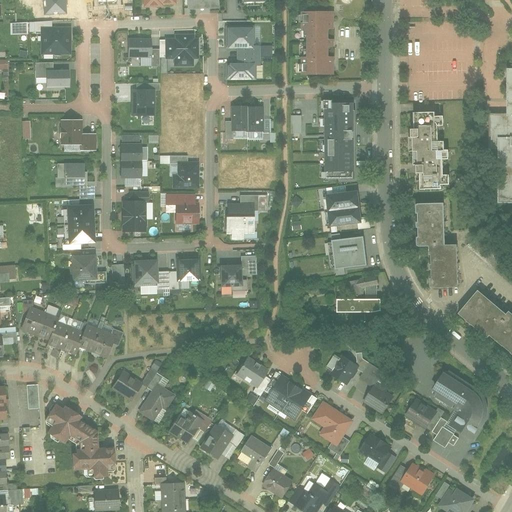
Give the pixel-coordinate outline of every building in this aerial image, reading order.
[(42,0),(43,16),(67,15),(65,0),(42,0)] [(218,0),(185,0),(186,14),(210,13),(210,9),(218,9),(218,0)] [(328,10),(303,11),(303,32),(328,32),(328,10)] [(40,32),(40,54),(70,54),(69,27),(50,27),(50,22),(32,22),(33,33),(40,32)] [(10,35),(27,34),(27,23),(9,23),(10,35)] [(255,26),(225,26),(225,50),(236,50),(236,56),(251,56),(251,48),(255,48),(255,26)] [(328,32),(303,32),(303,54),(329,54),(328,32)] [(174,58),(174,67),(196,66),(195,34),(174,35),(174,41),(165,41),(166,58),(174,58)] [(129,42),(130,61),(153,60),(153,69),(161,68),(160,51),(152,51),(152,41),(129,42)] [(329,54),(303,54),(303,76),(329,75),(329,54)] [(251,56),(236,56),(236,64),(225,64),(225,81),(255,80),(255,63),(251,63),(251,56)] [(0,78),(8,78),(7,61),(0,61),(0,78)] [(43,78),(43,88),(68,87),(67,71),(52,71),(52,63),(34,63),(34,78),(43,78)] [(498,115),(490,115),(490,149),(500,149),(500,202),(511,202),(511,71),(507,71),(507,115),(498,115)] [(136,84),(135,117),(154,118),(155,85),(136,84)] [(353,102),(327,102),(327,121),(353,120),(353,102)] [(246,106),(230,106),(230,121),(225,122),(225,140),(232,140),(232,132),(247,132),(246,106)] [(417,175),(417,191),(438,191),(438,186),(446,185),(446,176),(441,176),(441,161),(446,161),(446,150),(442,150),(442,142),(436,142),(435,126),(441,126),(440,117),(432,117),(432,112),(410,113),(411,131),(407,131),(408,168),(413,168),(413,175),(417,175)] [(302,134),(302,115),(291,115),(291,134),(302,134)] [(81,120),(60,120),(60,146),(75,146),(75,152),(95,151),(95,134),(82,134),(81,120)] [(353,120),(327,121),(327,139),(353,139),(353,120)] [(353,139),(327,139),(327,158),(354,158),(353,139)] [(121,144),(120,177),(140,177),(141,144),(121,144)] [(172,176),(172,188),(199,187),(198,161),(187,162),(187,156),(169,157),(169,165),(176,165),(176,176),(172,176)] [(354,158),(327,158),(328,176),(354,176),(354,158)] [(63,164),(63,186),(79,186),(79,199),(94,199),(94,185),(84,185),(84,164),(63,164)] [(358,191),(325,195),(327,211),(360,208),(358,191)] [(173,224),(199,224),(199,194),(173,194),(173,224)] [(231,205),(232,238),(257,237),(255,195),(240,195),(241,205),(231,205)] [(122,201),(122,232),(147,231),(147,222),(153,222),(153,209),(147,209),(147,201),(122,201)] [(93,205),(64,205),(64,224),(93,224),(93,205)] [(428,250),(429,290),(457,290),(456,248),(444,248),(443,207),(414,208),(415,250),(428,250)] [(360,208),(327,211),(329,228),(362,224),(360,208)] [(93,224),(64,224),(65,244),(93,243),(93,224)] [(331,236),(336,276),(345,275),(344,269),(368,266),(364,237),(341,240),(340,234),(331,236)] [(94,254),(69,255),(71,282),(85,281),(85,285),(105,284),(104,272),(95,273),(94,254)] [(241,265),(218,266),(219,289),(242,288),(241,277),(256,276),(255,257),(240,257),(241,265)] [(178,271),(167,272),(168,285),(195,284),(194,258),(177,259),(178,271)] [(155,262),(132,263),(133,287),(168,285),(167,272),(156,272),(155,262)] [(123,264),(111,265),(112,284),(124,283),(123,264)] [(362,288),(379,285),(377,276),(349,282),(352,297),(363,295),(362,288)] [(478,294),(458,318),(486,342),(489,338),(511,357),(511,316),(510,315),(507,319),(478,294)] [(375,312),(381,311),(382,300),(337,300),(337,313),(369,313),(375,312)] [(78,348),(106,358),(114,337),(85,326),(82,334),(56,324),(58,318),(32,309),(24,331),(48,340),(46,346),(75,356),(78,348)] [(358,368),(343,358),(332,375),(347,385),(358,368)] [(249,359),(238,376),(256,388),(267,371),(249,359)] [(456,409),(435,441),(447,448),(450,444),(454,447),(463,432),(472,438),(487,415),(489,410),(489,405),(487,402),(485,398),(444,372),(431,392),(456,409)] [(120,374),(111,389),(131,401),(140,385),(120,374)] [(281,377),(267,401),(281,410),(296,386),(281,377)] [(157,383),(138,412),(153,422),(162,409),(165,411),(176,395),(157,383)] [(27,409),(39,409),(37,384),(26,385),(27,409)] [(296,386),(281,410),(296,419),(311,395),(296,386)] [(365,403),(382,415),(393,399),(375,388),(365,403)] [(415,401),(407,417),(428,428),(436,412),(415,401)] [(322,402),(312,419),(325,427),(320,435),(337,446),(353,422),(322,402)] [(51,422),(44,432),(61,444),(67,436),(77,443),(78,451),(68,452),(69,465),(85,464),(86,475),(101,475),(101,466),(111,466),(110,447),(94,448),(93,431),(76,419),(77,417),(62,407),(60,410),(52,405),(44,417),(51,422)] [(169,433),(186,445),(194,434),(191,432),(200,419),(190,413),(182,424),(177,420),(169,433)] [(215,425),(199,449),(215,460),(231,437),(215,425)] [(278,450),(290,432),(283,428),(272,446),(278,450)] [(236,460),(257,472),(270,450),(250,437),(236,460)] [(361,453),(378,466),(389,451),(372,438),(361,453)] [(302,454),(307,461),(314,455),(309,449),(302,454)] [(403,482),(423,494),(434,478),(414,465),(403,482)] [(273,470),(263,488),(282,499),(292,481),(273,470)] [(182,483),(160,483),(161,500),(183,500),(182,483)] [(293,504),(307,511),(312,511),(325,490),(314,484),(309,493),(301,489),(293,504)] [(120,509),(119,490),(95,492),(96,511),(120,509)] [(445,506),(454,511),(466,511),(474,501),(456,490),(445,506)] [(183,511),(183,500),(161,500),(161,511),(183,511)]
